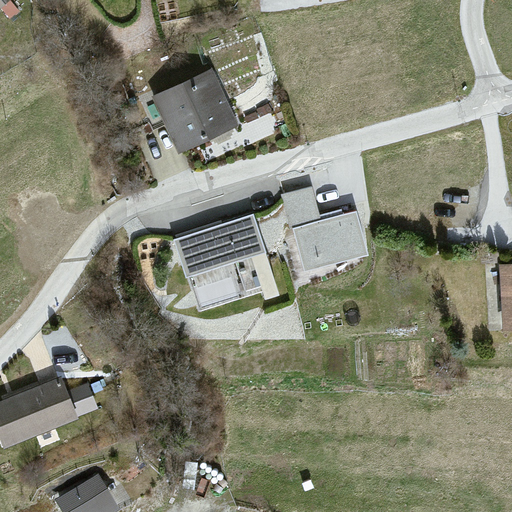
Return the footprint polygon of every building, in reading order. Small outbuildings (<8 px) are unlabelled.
[(208,76),(151,100),(177,147),(237,128),(208,76)] [(357,212),(292,228),(304,272),(368,256),(357,212)] [(253,215),(176,240),(199,311),(276,286),(253,215)] [(511,267),(502,268),(503,331),(511,330),(511,267)] [(61,384),(0,397),(0,441),(2,448),(77,417),(61,384)] [(101,511),(113,505),(95,477),(59,499),(67,511),(101,511)]
